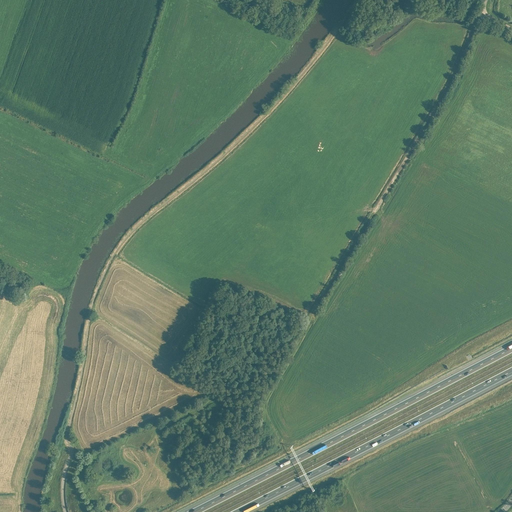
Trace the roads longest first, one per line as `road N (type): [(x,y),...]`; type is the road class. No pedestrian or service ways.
road 1 (track): [(483,13),(306,325)]
road 2 (motorway): [(511,351),(195,511)]
road 3 (motorway): [(239,511),(511,373)]
